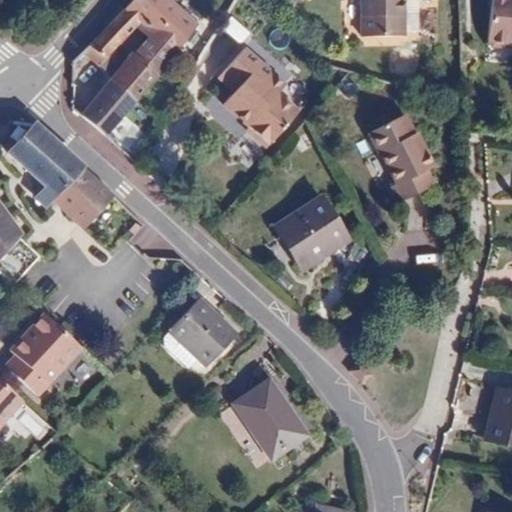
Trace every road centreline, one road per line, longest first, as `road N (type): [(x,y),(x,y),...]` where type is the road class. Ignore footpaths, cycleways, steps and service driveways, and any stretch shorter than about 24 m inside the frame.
road 1 (residential): [(383,466),(340,393),(23,84)]
road 2 (residential): [(470,139),(475,235),(425,439),(411,456),(383,466)]
road 3 (tertiary): [(23,84),(111,0)]
